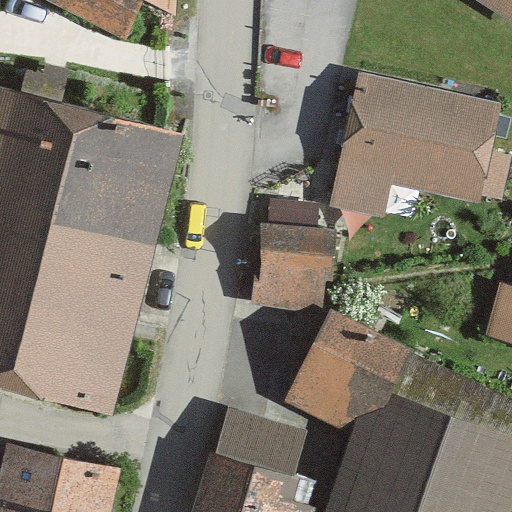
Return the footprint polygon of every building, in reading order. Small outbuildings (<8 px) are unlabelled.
[(98,0),(174,32),(176,0),(98,0)] [(511,0),(489,0),(511,14),(511,0)] [(504,95),(352,66),(327,196),(384,207),(389,178),(485,196),(504,95)] [(173,124),(0,80),(0,369),(104,395),(173,124)] [(334,252),(261,245),(257,294),(319,306),(330,301),(334,252)] [(511,272),(501,270),(485,333),(511,339),(511,272)] [(415,339),(319,306),(289,394),(358,418),(325,511),(506,511),(511,497),(511,423),(399,385),(415,339)] [(307,511),(312,498),(280,488),(301,421),(220,396),(184,511),(307,511)] [(110,511),(121,469),(6,443),(0,468),(0,511),(110,511)]
